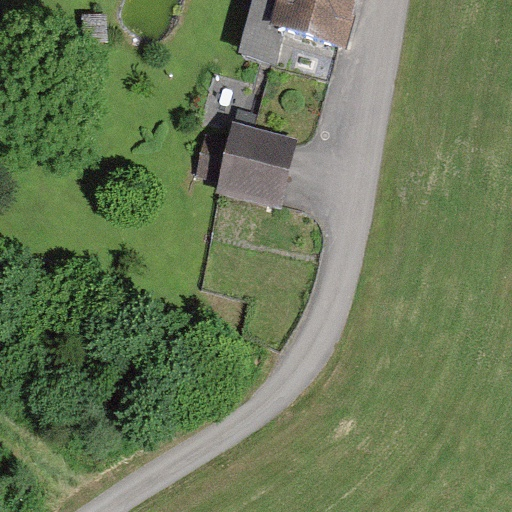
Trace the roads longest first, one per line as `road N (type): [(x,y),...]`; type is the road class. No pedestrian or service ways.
road 1 (residential): [(97,511),(262,407),(311,353),(341,284),(392,0)]
road 2 (track): [(0,423),(45,454),(99,510)]
